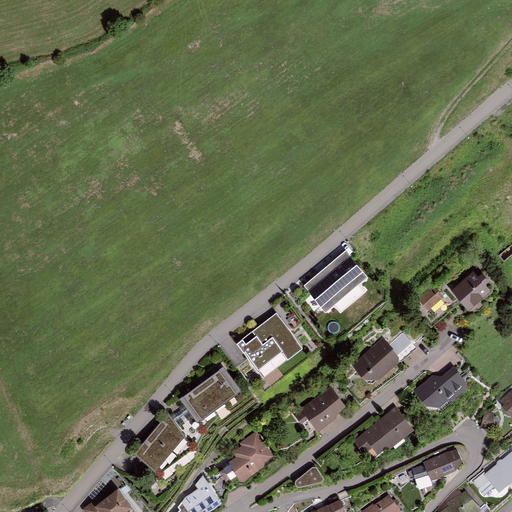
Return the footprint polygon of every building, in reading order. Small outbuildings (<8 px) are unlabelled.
[(367,276),(345,249),(301,284),(322,311),(367,276)] [(469,308),(489,291),(483,285),(487,282),(481,276),(478,279),(474,274),(454,291),(469,308)] [(428,308),(440,300),(431,288),(420,297),(428,308)] [(259,372),(297,346),(273,311),(235,338),(259,372)] [(351,364),(369,384),(411,348),(399,334),(386,345),(380,338),(351,364)] [(433,376),(416,391),(433,410),(466,383),(452,367),(437,380),(433,376)] [(194,421),(234,391),(218,369),(178,399),(194,421)] [(316,428),(345,407),(331,388),(302,409),(316,428)] [(511,413),(511,390),(500,402),(511,413)] [(393,406),(353,440),(362,450),(369,444),(377,453),(410,426),(393,406)] [(152,471),(182,437),(167,414),(132,454),(152,471)] [(242,480),(274,459),(257,434),(242,444),(244,447),(235,453),(239,459),(231,464),(242,480)] [(453,448),(423,462),(431,479),(454,468),(459,461),(453,448)] [(511,453),(475,482),(479,488),(490,480),(499,491),(511,480),(511,453)] [(398,473),(402,481),(410,477),(406,469),(398,473)] [(181,511),(203,511),(217,501),(203,484),(177,505),(182,511),(181,511)] [(114,488),(94,506),(99,511),(123,511),(130,506),(114,488)] [(479,511),(480,511),(466,491),(448,504),(450,507),(441,511),(479,511)] [(399,511),(387,493),(361,510),(362,511),(399,511)] [(342,511),(336,498),(307,511),(342,511)]
